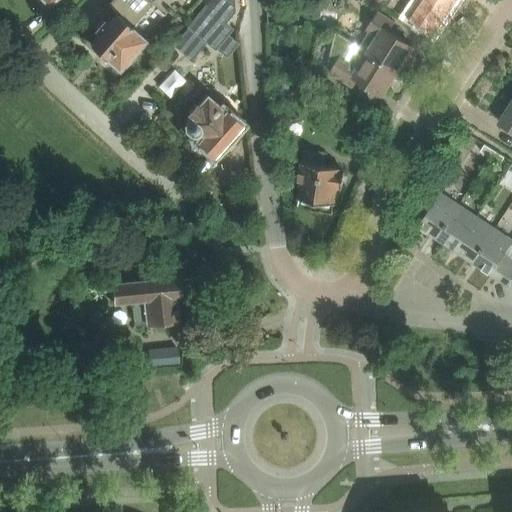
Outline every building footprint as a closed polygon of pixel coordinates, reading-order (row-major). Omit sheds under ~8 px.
[(100,33),(90,44),(105,57),(106,56),(119,68),(121,66),(126,66),(130,60),(129,56),(144,40),(132,28),(132,27),(151,6),(145,0),(114,0),(108,7),(117,16),(108,25),(104,21),(96,30),(100,33)] [(417,0),(408,15),(434,33),(456,0),(417,0)] [(205,6),(188,26),(215,48),(232,28),(205,6)] [(371,30),(361,44),(399,67),(413,45),(390,30),(395,21),(378,11),(367,27),(371,30)] [(329,60),(334,63),(330,70),(337,75),(354,85),(359,77),(383,92),(399,67),(361,44),(361,45),(337,29),(329,60)] [(279,70),(294,72),(296,57),(281,55),(279,70)] [(278,87),(277,94),(277,96),(291,98),(293,89),(290,88),(283,87),(278,87)] [(209,153),(211,151),(213,152),(240,122),(226,110),(225,110),(207,94),(197,105),(196,104),(189,111),(192,114),(185,123),(185,128),(191,134),(197,133),(201,138),(199,140),(201,142),(199,144),(209,153)] [(511,102),(500,122),(511,129),(511,102)] [(481,150),(489,155),(494,148),(485,143),(481,150)] [(303,180),(299,207),(333,212),(337,185),(343,186),(345,171),(339,170),(340,166),(324,164),(326,151),(305,148),(301,180),(303,180)] [(489,155),(498,160),(501,162),(505,156),(502,154),(494,148),(489,155)] [(462,205),(458,202),(441,191),(418,225),(439,239),(462,205)] [(439,239),(460,253),(483,219),(462,205),(439,239)] [(460,253),(481,267),(504,232),(483,219),(460,253)] [(511,237),(504,232),(481,267),(509,286),(511,278),(511,257),(505,252),(511,241),(511,237)] [(181,306),(177,303),(176,295),(180,295),(178,275),(113,283),(115,301),(132,299),(135,323),(147,322),(147,323),(179,319),(178,316),(182,312),(181,306)] [(134,344),(136,362),(171,358),(170,340),(134,344)]
